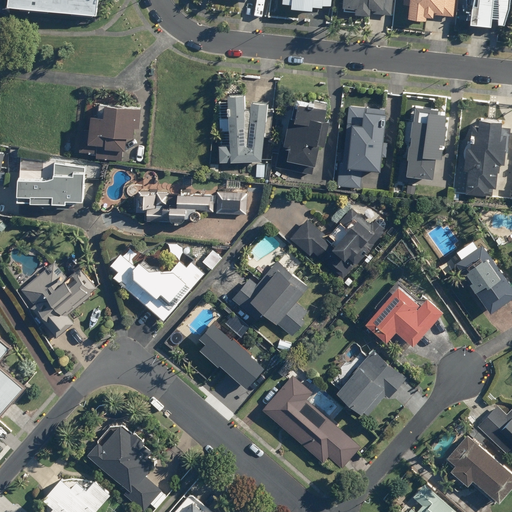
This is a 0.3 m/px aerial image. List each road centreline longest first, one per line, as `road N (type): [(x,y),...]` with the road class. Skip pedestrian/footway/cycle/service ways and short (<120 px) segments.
road 1 (residential): [(301,511),(144,370),(104,370),(0,480)]
road 2 (residential): [(158,0),(181,28),(217,41),(511,72)]
road 3 (residential): [(342,511),(462,372)]
